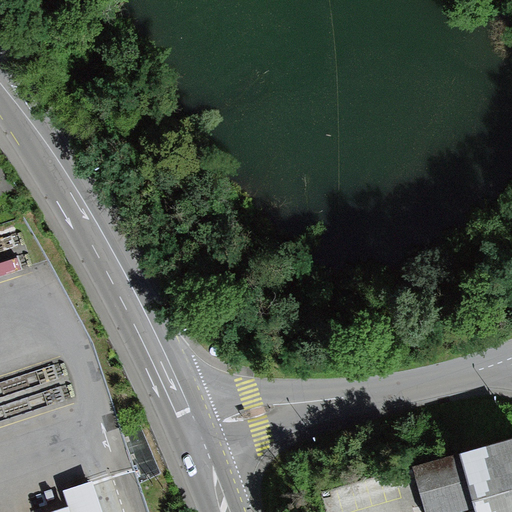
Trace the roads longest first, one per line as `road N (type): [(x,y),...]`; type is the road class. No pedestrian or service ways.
road 1 (primary): [(0,80),(130,293),(192,429)]
road 2 (residential): [(192,429),(511,362)]
